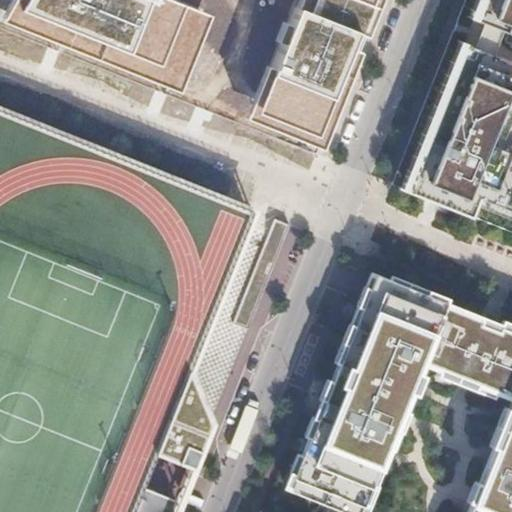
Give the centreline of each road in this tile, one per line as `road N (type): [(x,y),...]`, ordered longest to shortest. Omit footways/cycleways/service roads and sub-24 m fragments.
road 1 (residential): [(425,0),(218,511)]
road 2 (unknown): [(289,0),(274,40),(257,47),(140,0)]
